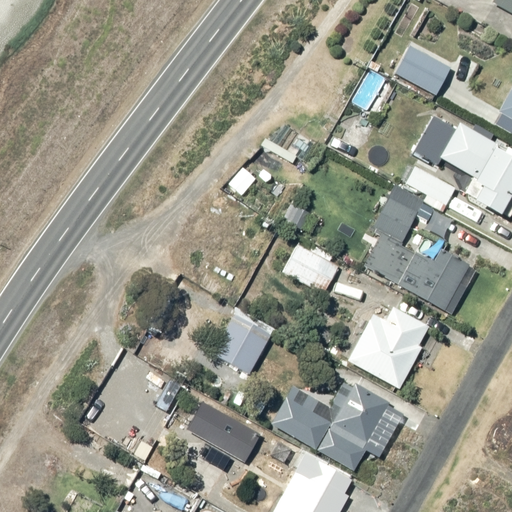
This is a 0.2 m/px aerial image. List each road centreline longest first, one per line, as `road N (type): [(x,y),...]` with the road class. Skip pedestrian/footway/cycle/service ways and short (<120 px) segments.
road 1 (trunk): [(0,326),(241,0)]
road 2 (trunk): [(148,0),(0,220)]
road 3 (residential): [(387,511),(511,292)]
